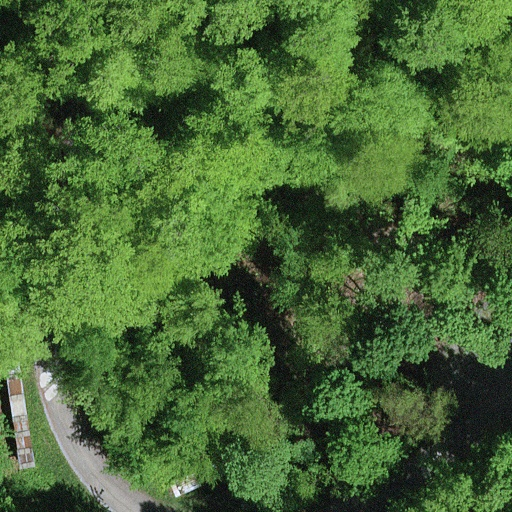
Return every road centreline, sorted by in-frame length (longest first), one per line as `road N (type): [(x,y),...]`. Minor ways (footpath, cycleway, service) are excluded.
road 1 (track): [(139,511),(101,487),(65,423),(40,335),(38,264),(82,106)]
road 2 (track): [(511,425),(381,511)]
